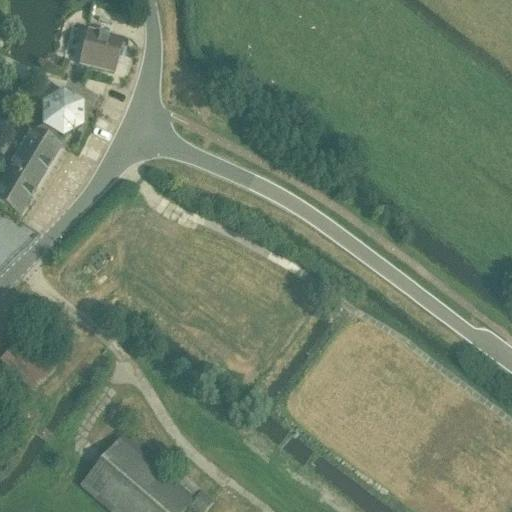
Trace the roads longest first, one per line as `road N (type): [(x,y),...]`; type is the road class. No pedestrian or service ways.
road 1 (tertiary): [(511,369),(313,219),(136,131)]
road 2 (track): [(511,424),(387,331),(141,185)]
road 3 (tertiary): [(0,292),(136,131)]
road 4 (track): [(127,368),(186,452),(265,511)]
road 5 (unclassified): [(136,131),(151,73),(146,0)]
